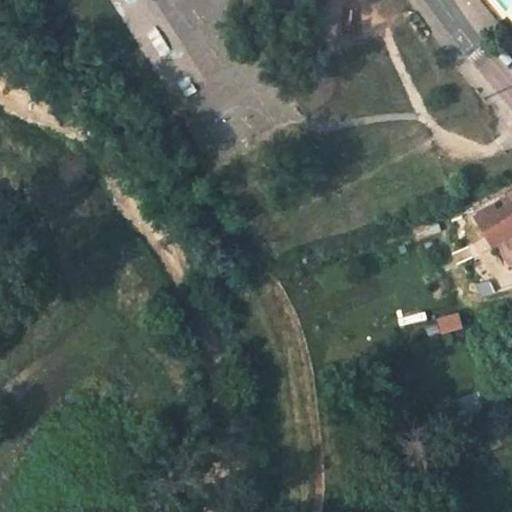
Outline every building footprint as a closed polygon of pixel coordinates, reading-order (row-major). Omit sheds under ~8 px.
[(511,192),(491,206),(511,241),(511,192)] [(440,230),(434,217),(412,227),(417,241),(440,230)] [(123,264),(109,249),(91,265),(105,280),(123,264)] [(460,326),(457,316),(440,321),(443,331),(460,326)] [(130,384),(140,417),(157,405),(148,371),(130,384)]
